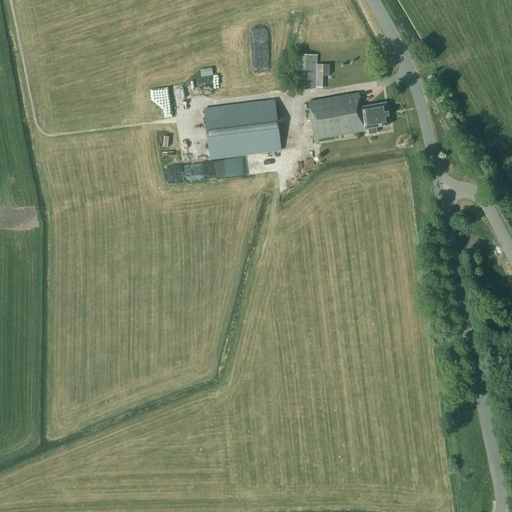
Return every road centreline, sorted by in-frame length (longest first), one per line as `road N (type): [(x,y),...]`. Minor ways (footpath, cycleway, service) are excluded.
road 1 (tertiary): [(500,511),(438,191)]
road 2 (tertiary): [(438,191),(407,64),(370,0)]
